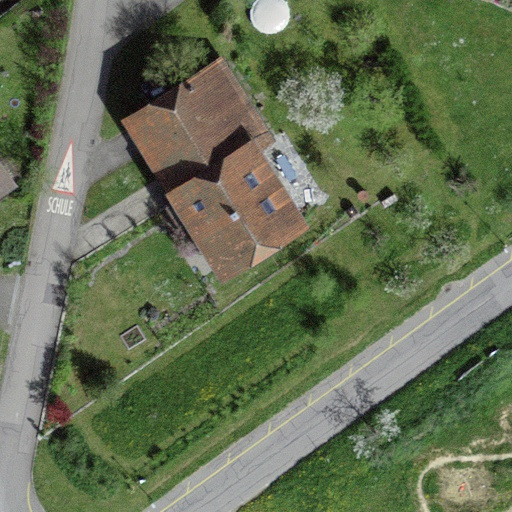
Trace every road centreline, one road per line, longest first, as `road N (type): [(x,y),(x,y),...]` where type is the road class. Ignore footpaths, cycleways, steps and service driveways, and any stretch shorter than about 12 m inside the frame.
road 1 (residential): [(8,511),(16,417),(93,0)]
road 2 (residential): [(511,276),(179,511)]
